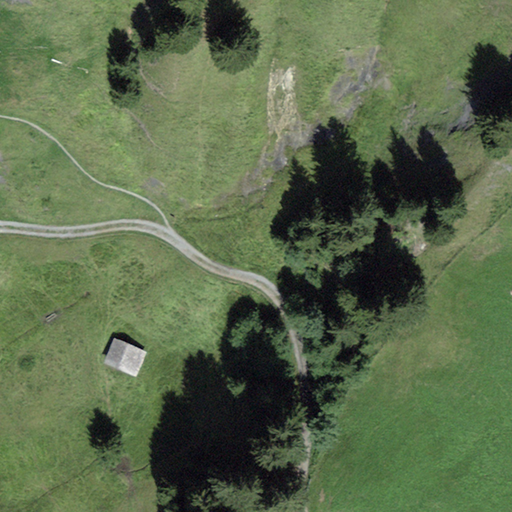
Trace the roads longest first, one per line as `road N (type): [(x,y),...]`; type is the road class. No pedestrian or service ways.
road 1 (track): [(302,511),(298,367),(284,308),(262,282),(218,269),(173,240)]
road 2 (track): [(173,240),(128,223),(48,232),(0,226)]
